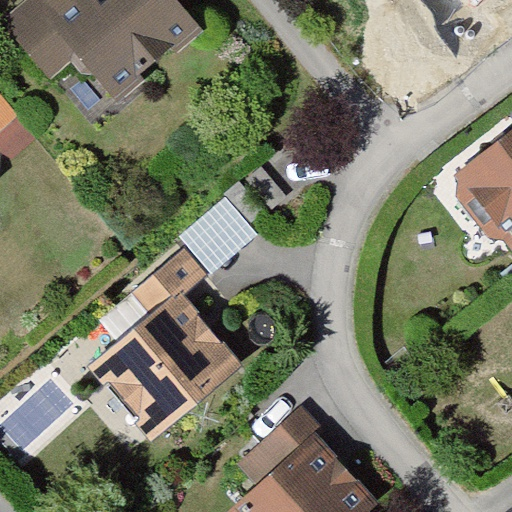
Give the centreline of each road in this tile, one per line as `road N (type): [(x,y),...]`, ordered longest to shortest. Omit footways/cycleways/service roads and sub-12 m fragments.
road 1 (residential): [(449,511),(346,391),(326,336),(328,266),(350,195),(392,151)]
road 2 (residential): [(392,151),(264,0)]
road 3 (residential): [(392,151),(511,63)]
